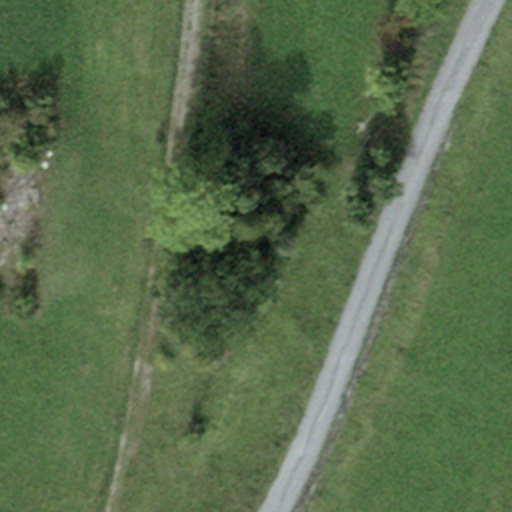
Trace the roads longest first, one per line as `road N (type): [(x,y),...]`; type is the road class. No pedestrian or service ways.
road 1 (unclassified): [(488,0),(272,511)]
road 2 (track): [(127,511),(158,364),(202,0)]
